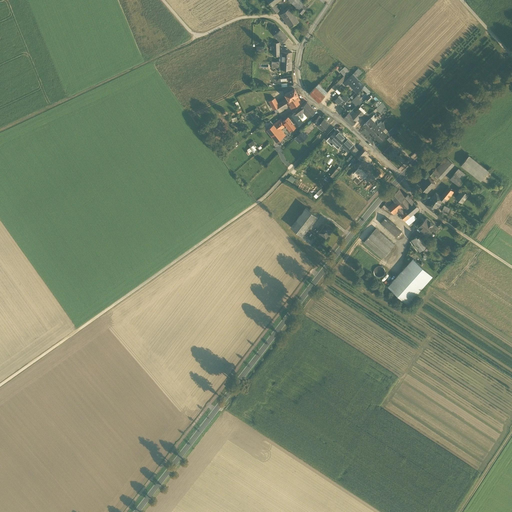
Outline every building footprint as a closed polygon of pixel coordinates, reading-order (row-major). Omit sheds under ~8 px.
[(295,8),(298,11),(304,3),(299,0),(288,0),(296,7),(295,8)] [(298,11),(301,14),(307,7),(304,3),(298,11)] [(277,11),(273,5),(271,6),(270,6),(269,7),(274,13),(277,11)] [(280,14),(284,20),(289,18),(294,15),(289,8),(280,14)] [(294,15),(289,18),(294,25),(298,22),(294,15)] [(292,26),(294,25),(289,18),(284,20),(290,28),(292,26)] [(274,35),(281,42),(286,37),(280,30),(274,35)] [(282,54),(282,62),(284,62),(291,62),(292,53),(281,52),(281,54),(282,54)] [(344,75),(350,71),(346,66),(340,71),(344,75)] [(348,83),(357,92),(362,87),(357,83),(360,81),(357,78),(353,75),(353,74),(346,80),(348,83)] [(279,85),(279,88),(288,87),(293,85),(292,77),(278,79),(278,81),(279,81),(279,85)] [(309,94),(319,102),(324,96),(315,87),(309,94)] [(373,93),(366,87),(364,90),(368,93),(367,94),(369,96),(373,93)] [(283,101),(285,104),(287,102),(288,101),(296,96),(298,95),(294,89),(284,95),(287,98),(286,99),(283,101)] [(300,102),(296,96),(288,101),(287,102),(288,103),(291,108),(300,102)] [(339,105),(343,100),(341,98),(339,96),(334,100),(339,105)] [(359,96),(353,102),(356,105),(358,107),(359,105),(364,101),(359,96)] [(273,110),(276,108),(285,104),(283,101),(277,104),(274,98),(269,101),(273,110)] [(303,111),(309,117),(315,112),(307,102),(300,107),(303,111)] [(377,107),(382,113),(387,108),(382,103),(377,107)] [(285,105),(285,104),(276,108),(279,112),(287,107),(285,105)] [(359,108),(355,112),(352,116),(349,113),(348,113),(347,114),(344,118),(352,125),(365,111),(360,106),(358,108),(359,108)] [(294,113),(297,116),(303,111),(300,107),(293,112),(294,113)] [(346,113),(347,114),(348,113),(345,109),(340,114),(343,117),(346,113)] [(294,113),(288,117),(295,127),(296,127),(302,122),(298,118),(297,116),(294,113)] [(313,122),(323,131),(329,124),(324,119),(323,120),(319,116),(313,122)] [(289,131),(295,127),(288,117),(282,121),(282,122),(285,126),(289,131)] [(363,125),(371,133),(378,126),(370,118),(363,125)] [(273,124),(278,131),(285,126),(282,122),(282,121),(280,119),(273,124)] [(266,129),(273,124),(271,120),(263,126),(266,129)] [(311,132),(317,125),(312,121),(306,128),(311,132)] [(266,130),(276,142),(283,137),(278,131),(273,124),(266,130)] [(386,134),(378,126),(371,133),(379,141),(386,134)] [(387,133),(390,136),(396,130),(393,127),(387,133)] [(327,135),(329,138),(330,137),(330,136),(336,130),(334,128),(327,135)] [(330,137),(334,140),(340,134),(336,130),(330,136),(330,137)] [(302,131),(296,137),(300,140),(301,142),(307,136),(302,131)] [(336,141),(341,146),(344,143),(348,147),(347,148),(350,150),(354,146),(345,137),(344,138),(340,134),(334,140),(336,141)] [(333,144),(336,141),(334,140),(330,137),(329,138),(327,140),(333,145),(333,144)] [(257,152),(256,150),(254,148),(253,146),(255,144),(253,141),(248,145),(250,147),(249,148),(251,151),(252,153),(254,155),(257,152)] [(336,141),(333,144),(339,150),(341,147),(341,146),(336,141)] [(348,152),(350,150),(347,148),(348,147),(344,143),(341,146),(341,147),(343,148),(344,147),(346,149),(346,150),(348,152)] [(384,151),(391,159),(399,152),(392,144),(384,151)] [(351,153),(356,157),(360,152),(356,148),(351,153)] [(363,148),(360,152),(356,157),(360,161),(367,153),(363,148)] [(461,165),(481,181),(489,171),(469,155),(461,165)] [(433,172),(440,178),(454,163),(447,157),(433,172)] [(360,161),(354,166),(358,170),(359,170),(364,165),(360,161)] [(458,169),(454,173),(464,181),(467,176),(458,169)] [(354,174),(357,177),(361,181),(366,175),(362,171),(361,172),(359,170),(358,170),(354,174)] [(450,179),(460,186),(464,181),(454,173),(450,179)] [(420,186),(427,192),(435,183),(428,177),(420,186)] [(432,197),(441,204),(443,201),(445,203),(454,192),(453,191),(448,187),(440,196),(436,193),(432,197)] [(397,201),(399,203),(404,198),(405,197),(399,189),(391,197),(395,202),(397,201)] [(468,194),(462,190),(456,198),(462,203),(468,194)] [(405,197),(404,198),(411,205),(414,203),(408,195),(405,197)] [(425,205),(433,213),(439,206),(441,204),(432,197),(425,205)] [(400,215),(411,205),(404,198),(399,203),(402,207),(397,211),(400,215)] [(394,214),(397,211),(402,207),(399,203),(397,201),(395,202),(388,208),(394,214)] [(400,215),(405,221),(413,214),(419,210),(418,208),(414,203),(411,205),(400,215)] [(441,212),(447,215),(450,209),(444,206),(441,212)] [(316,237),(307,230),(317,216),(306,208),(291,227),(302,235),(300,237),(311,245),(316,237)] [(417,218),(413,214),(405,221),(409,225),(417,218)] [(381,223),(389,230),(393,225),(385,218),(381,223)] [(422,223),(430,229),(434,224),(426,218),(422,223)] [(319,231),(326,237),(333,228),(326,223),(319,231)] [(429,230),(430,229),(422,223),(418,228),(425,234),(429,230)] [(389,230),(396,237),(401,233),(393,225),(389,230)] [(383,258),(391,249),(376,236),(372,232),(364,242),(383,258)] [(395,245),(380,232),(376,236),(391,249),(395,245)] [(412,240),(420,251),(421,251),(425,247),(423,244),(424,243),(420,237),(418,238),(416,236),(412,240)] [(388,286),(407,304),(432,276),(413,259),(388,286)] [(382,277),(384,274),(385,270),(382,267),(379,266),(375,268),(373,271),(375,275),(378,277),(382,277)]
